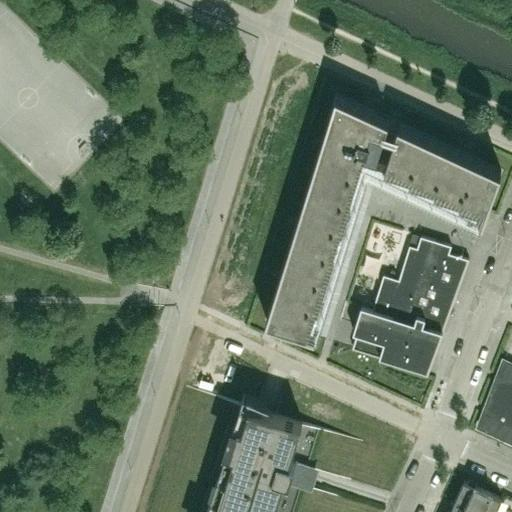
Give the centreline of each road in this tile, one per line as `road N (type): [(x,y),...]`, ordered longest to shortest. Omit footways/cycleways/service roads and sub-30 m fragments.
road 1 (unknown): [(508,253),(390,195),(318,377)]
road 2 (residential): [(439,436),(511,244)]
road 3 (residential): [(439,436),(274,354)]
